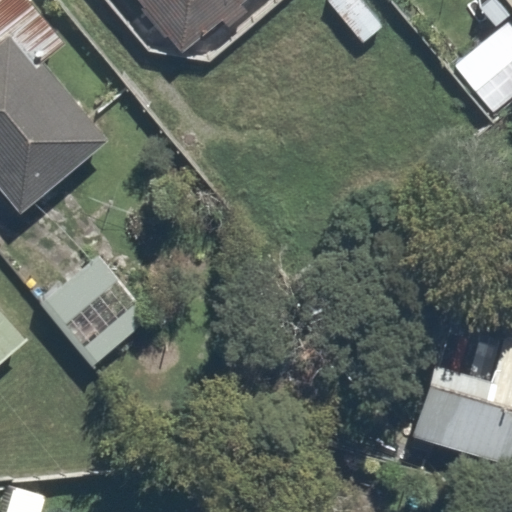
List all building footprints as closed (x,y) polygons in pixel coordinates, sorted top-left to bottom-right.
[(0,0),(0,177),(24,205),(115,127),(53,56),(77,35),(47,0),(0,0)] [(154,0),(194,49),(254,0),(154,0)] [(384,0),(320,0),(362,48),(399,17),(384,0)] [(101,245),(40,296),(95,362),(156,311),(101,245)] [(3,292),(0,293),(0,359),(35,334),(3,292)] [(511,323),(453,306),(417,427),(511,455),(511,323)]
